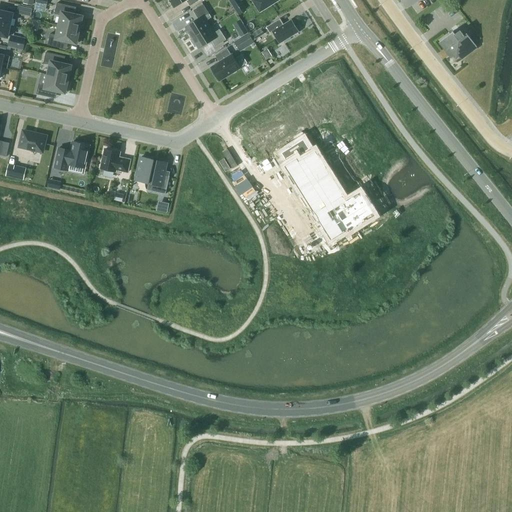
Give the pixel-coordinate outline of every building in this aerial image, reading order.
[(252,0),(260,11),(278,0),(252,0)] [(55,14),(62,15),(59,25),(79,30),(80,25),(82,25),(84,17),(68,13),(70,5),(57,3),(55,14)] [(192,38),(210,27),(206,21),(212,17),(203,4),(193,10),(199,19),(186,27),(189,32),(188,32),(192,38)] [(32,9),(18,6),(17,13),(31,16),(32,9)] [(0,10),(0,22),(10,25),(13,13),(0,10)] [(281,18),(267,26),(271,32),(273,31),(277,38),(281,36),(284,41),(300,31),(292,18),(284,23),(281,18)] [(0,35),(8,37),(10,25),(0,22),(0,35)] [(78,35),(79,30),(59,25),(57,35),(50,34),(48,45),(60,48),(62,40),(78,43),(80,35),(78,35)] [(220,29),(214,33),(210,27),(192,38),(195,43),(196,43),(199,48),(212,40),(215,46),(226,39),(220,29)] [(250,34),(254,40),(264,33),(261,27),(250,34)] [(456,58),(459,56),(461,58),(477,46),(467,32),(466,33),(467,33),(464,35),(460,31),(456,34),(453,31),(440,41),(452,57),(454,55),(456,58)] [(248,32),(234,41),(240,51),(254,42),(248,32)] [(15,49),(22,51),(25,39),(17,37),(15,49)] [(50,67),(48,75),(68,80),(69,74),(71,74),(73,66),(57,63),(59,55),(46,52),(44,65),(50,67)] [(211,67),(219,81),(241,68),(232,54),(211,67)] [(69,84),(67,84),(68,80),(48,75),(46,84),(40,83),(37,94),(49,97),(51,89),(67,93),(69,84)] [(46,135),(23,130),(20,145),(43,150),(46,135)] [(304,138),(281,152),(288,163),(285,165),(332,242),(375,215),(361,191),(347,200),(346,200),(343,196),(344,196),(334,180),(331,182),(327,175),(330,173),(316,150),(313,152),(304,138)] [(4,141),(1,155),(6,156),(10,143),(4,141)] [(68,170),(69,164),(85,168),(90,145),(72,141),(71,150),(59,148),(54,167),(68,170)] [(105,149),(101,168),(118,172),(118,170),(128,172),(130,159),(123,158),(122,159),(118,158),(120,152),(105,149)] [(149,183),(147,190),(166,194),(170,176),(164,174),(166,162),(158,160),(158,162),(154,161),(154,159),(141,156),(136,180),(149,183)] [(15,165),(12,177),(18,178),(21,166),(15,165)] [(48,187),(59,189),(61,184),(49,181),(48,187)] [(116,192),(115,200),(122,202),(124,194),(116,192)] [(159,210),(167,212),(169,204),(161,202),(159,210)]
